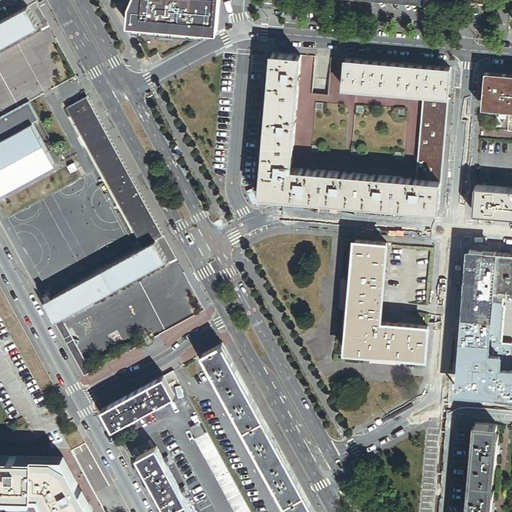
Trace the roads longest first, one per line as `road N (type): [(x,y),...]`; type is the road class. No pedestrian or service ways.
road 1 (primary): [(333,459),(216,245)]
road 2 (residential): [(216,245),(276,217),(453,230)]
road 3 (secondary): [(241,31),(470,52)]
road 4 (primary): [(110,99),(197,257)]
road 5 (residential): [(453,230),(470,52)]
road 6 (primary): [(216,245),(129,89)]
road 7 (residential): [(437,406),(453,230)]
road 8 (primary): [(230,318),(313,470)]
road 9 (residential): [(80,401),(230,318)]
road 10 (residential): [(0,257),(80,401)]
road 11 (secondary): [(129,89),(241,31)]
road 12 (residential): [(80,401),(140,511)]
